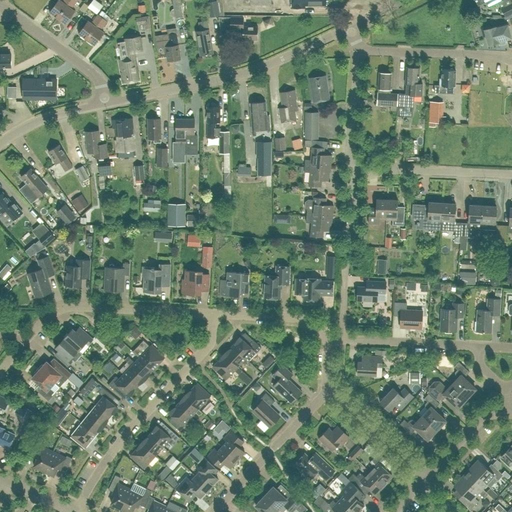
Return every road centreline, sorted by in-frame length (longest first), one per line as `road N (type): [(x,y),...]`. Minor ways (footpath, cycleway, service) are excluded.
road 1 (tertiary): [(110,101),(256,66),(346,27)]
road 2 (residential): [(0,377),(47,315),(75,304),(213,315)]
road 3 (residential): [(74,511),(117,444),(210,343),(213,315)]
road 4 (residential): [(215,511),(329,389)]
road 5 (residential): [(353,167),(511,174)]
road 6 (residential): [(511,59),(358,50)]
road 7 (residential): [(479,346),(326,338)]
road 8 (unclassified): [(110,101),(88,70),(0,6)]
road 9 (residential): [(423,479),(329,389)]
road 10 (residential): [(326,338),(302,319),(213,315)]
